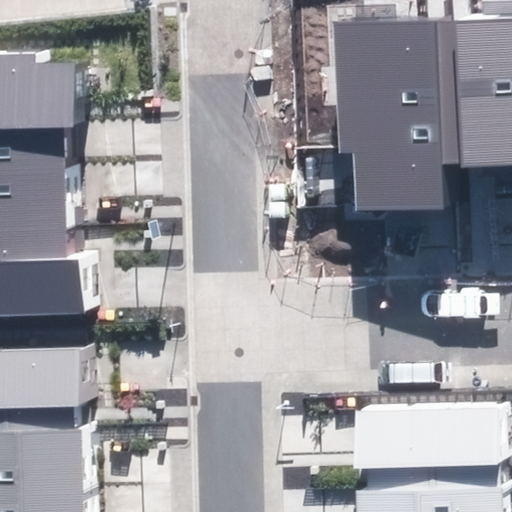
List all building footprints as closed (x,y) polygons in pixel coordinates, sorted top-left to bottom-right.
[(511,18),(334,26),(339,155),(353,154),(356,212),(443,208),(441,163),(460,162),(460,169),(511,166),(511,18)] [(0,315),(83,312),(81,261),(65,261),(59,126),(75,126),(73,62),(36,63),(36,53),(0,54),(0,315)] [(0,337),(0,406),(99,404),(96,334),(0,337)] [(511,385),(386,390),(388,459),(511,454),(511,385)] [(0,406),(0,476),(101,473),(99,404),(0,406)] [(511,511),(511,454),(388,459),(389,511),(511,511)] [(0,476),(0,511),(102,511),(101,473),(0,476)]
